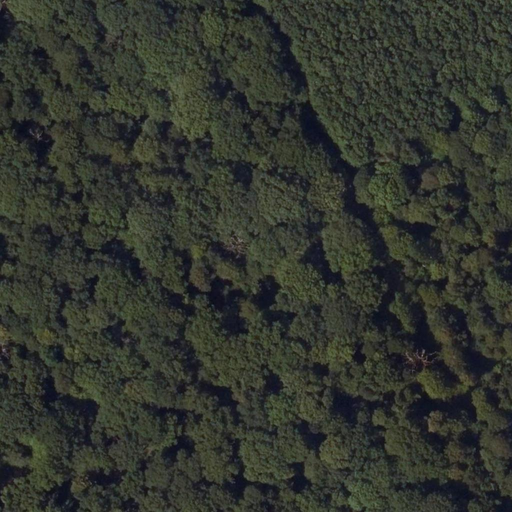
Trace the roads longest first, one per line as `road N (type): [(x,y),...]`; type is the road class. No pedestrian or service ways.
road 1 (track): [(255,0),(510,511)]
road 2 (track): [(0,503),(361,206)]
